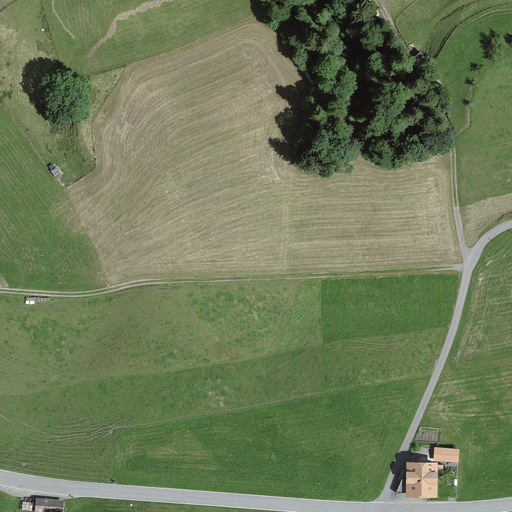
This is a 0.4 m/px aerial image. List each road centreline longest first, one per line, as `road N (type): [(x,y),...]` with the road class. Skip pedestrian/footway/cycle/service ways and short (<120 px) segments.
road 1 (tertiary): [(0,476),(293,505),(511,502)]
road 2 (track): [(0,286),(89,294),(144,280),(469,267)]
road 3 (track): [(472,258),(462,246),(451,130),(434,115),(382,0)]
